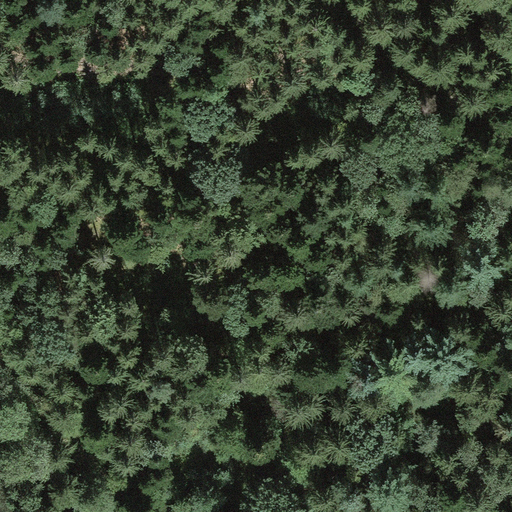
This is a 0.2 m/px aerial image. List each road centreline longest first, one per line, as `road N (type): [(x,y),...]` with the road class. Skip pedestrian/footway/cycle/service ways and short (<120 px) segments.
road 1 (track): [(511,148),(322,0)]
road 2 (track): [(126,511),(0,360)]
